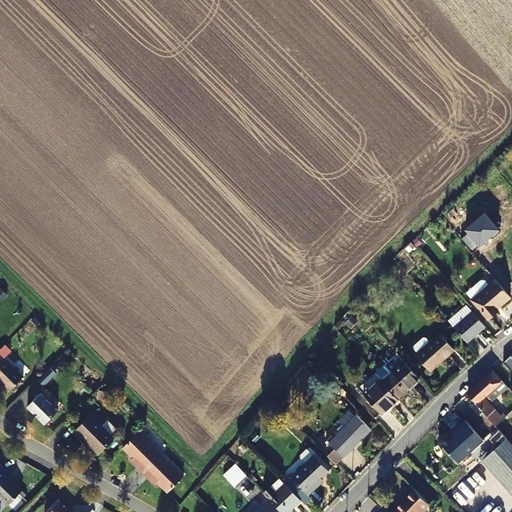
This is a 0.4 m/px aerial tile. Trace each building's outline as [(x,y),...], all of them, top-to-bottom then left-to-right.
[(457,222),(462,217),(456,212),(451,216),(457,222)] [(411,241),(403,249),(408,254),(416,247),(411,241)] [(478,294),(472,300),(488,318),(497,311),(495,309),(510,296),(496,279),(489,285),(485,280),(481,280),(474,286),(474,290),(478,294)] [(346,313),(351,317),(358,309),(354,304),(346,313)] [(473,312),(466,304),(448,320),(455,328),(473,312)] [(486,326),(473,312),(455,328),(467,342),(486,326)] [(440,334),(430,342),(426,337),(423,337),(415,345),(414,343),(411,346),(411,348),(417,354),(416,355),(430,372),(454,350),(440,334)] [(24,376),(5,357),(0,361),(0,381),(10,391),(24,376)] [(403,360),(389,372),(382,379),(398,398),(420,378),(403,360)] [(58,373),(51,366),(38,379),(45,385),(58,373)] [(380,378),(382,379),(389,372),(384,366),(376,373),(380,378)] [(467,393),(495,425),(507,416),(503,412),(500,415),(490,403),(501,393),(502,394),(509,387),(493,371),(467,393)] [(382,379),(380,378),(363,393),(381,414),(399,399),(398,398),(382,379)] [(59,410),(41,392),(28,406),(46,423),(59,410)] [(103,425),(92,414),(75,431),(82,437),(83,436),(100,453),(115,437),(112,434),(118,428),(109,419),(103,425)] [(335,449),(327,457),(331,460),(336,465),(372,430),(357,415),(334,438),(331,435),(327,439),(330,442),(329,443),(335,449)] [(458,462),(482,439),(465,421),(449,436),(447,434),(444,434),(439,439),(439,441),(458,462)] [(162,452),(140,430),(123,447),(130,454),(132,454),(134,456),(131,459),(143,471),(162,452)] [(482,460),(511,493),(511,444),(506,438),(482,460)] [(318,481),(321,478),(329,470),(314,455),(313,456),(307,449),(299,457),(305,464),(291,478),(295,482),(291,485),(298,493),(296,494),(300,500),(304,504),(311,497),(308,494),(320,483),(318,481)] [(184,474),(162,452),(143,471),(155,483),(158,480),(160,482),(160,484),(167,491),(184,474)] [(15,478),(1,463),(0,463),(0,496),(8,505),(23,490),(13,480),(15,478)] [(248,477),(235,463),(223,475),(236,488),(248,477)] [(296,494),(285,483),(276,492),(271,487),(264,494),(281,511),(287,511),(300,500),(296,494)] [(408,497),(410,499),(398,510),(400,511),(423,511),(430,505),(415,491),(408,497)] [(78,511),(66,511),(69,509),(60,501),(49,511),(78,511)]
